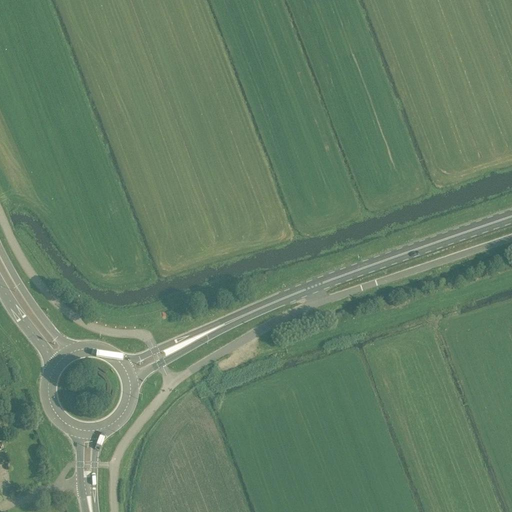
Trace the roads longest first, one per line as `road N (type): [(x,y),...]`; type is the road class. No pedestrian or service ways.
road 1 (unclassified): [(154,350),(138,333),(101,331),(67,315),(35,283),(0,216)]
road 2 (primary): [(310,287),(511,216)]
road 3 (unclassified): [(317,302),(511,237)]
road 4 (unclassified): [(171,383),(317,302)]
road 5 (unclassified): [(113,511),(113,466),(124,441),(171,383)]
road 6 (primary): [(71,352),(0,248)]
